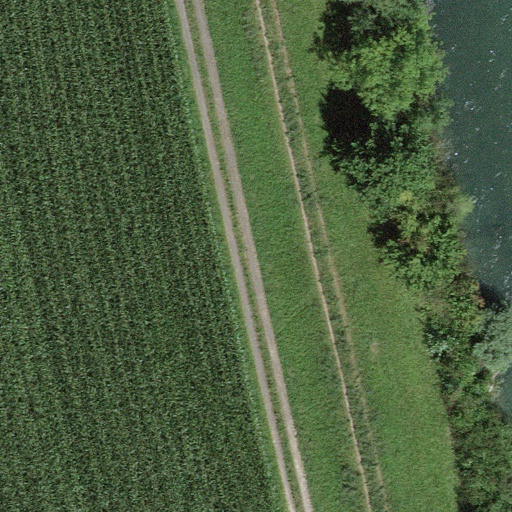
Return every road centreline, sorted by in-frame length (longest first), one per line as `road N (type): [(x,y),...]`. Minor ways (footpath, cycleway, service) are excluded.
road 1 (track): [(272,0),(380,511)]
road 2 (track): [(186,0),(288,511)]
